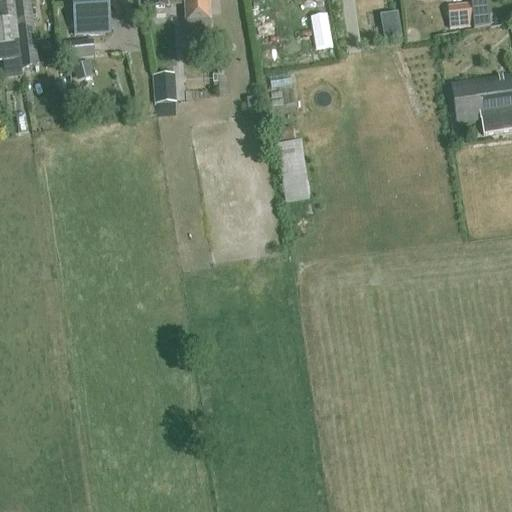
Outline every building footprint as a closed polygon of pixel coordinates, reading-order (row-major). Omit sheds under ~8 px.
[(0,0),(0,63),(21,60),(13,0),(0,0)] [(29,0),(13,0),(21,60),(22,71),(38,69),(29,0)] [(71,0),(73,38),(110,36),(107,0),(71,0)] [(208,0),(183,0),(185,25),(210,23),(208,0)] [(474,9),(461,10),(463,30),(477,29),(474,9)] [(94,59),(92,41),(64,44),(66,62),(94,59)] [(88,62),(73,66),(78,83),(93,79),(88,62)] [(511,75),(450,86),(456,126),(511,116),(511,75)] [(176,104),(174,76),(152,77),(154,106),(176,104)] [(300,142),(276,146),(285,205),(309,201),(300,142)]
